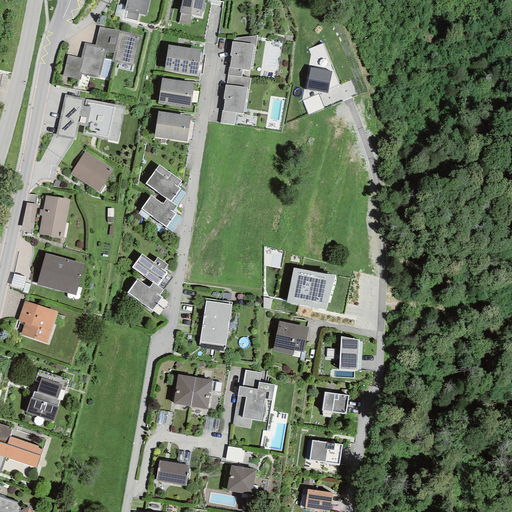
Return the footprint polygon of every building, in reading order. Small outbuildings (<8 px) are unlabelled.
[(146,15),(149,0),(126,0),(124,11),(127,11),(125,18),(137,21),(139,13),(146,15)] [(203,0),(181,0),(179,12),(181,13),(191,15),(201,17),(203,0)] [(189,25),(191,15),(181,13),(178,23),(189,25)] [(120,30),(99,27),(95,45),(106,48),(105,51),(114,53),(112,62),(134,66),(142,36),(119,31),(120,30)] [(258,36),(233,38),(233,41),(232,41),(230,56),(231,56),(227,76),(241,77),(242,70),(250,71),(250,68),(252,69),(258,36)] [(95,45),(84,43),(81,58),(67,55),(62,76),(80,80),(82,74),(99,78),(105,51),(106,48),(95,45)] [(200,50),(168,45),(164,71),(197,75),(200,50)] [(332,71),(309,67),(305,89),(328,94),(332,71)] [(241,77),(227,76),(226,85),(225,85),(223,99),(225,99),(223,111),(222,111),(220,123),(234,125),(236,113),(243,114),(243,111),(245,111),(251,78),(241,77)] [(194,83),(161,78),(158,104),(190,109),(194,83)] [(125,107),(65,94),(56,136),(76,140),(79,125),(84,126),(82,135),(117,142),(125,107)] [(318,94),(302,101),(309,116),(324,110),(318,94)] [(190,116),(158,111),(154,137),(186,142),(190,116)] [(113,170),(85,152),(70,174),(98,193),(113,170)] [(166,200),(171,203),(181,190),(177,187),(182,182),(159,165),(145,184),(166,200)] [(42,216),(38,234),(62,238),(69,200),(46,196),(43,210),(40,210),(39,215),(42,216)] [(171,203),(166,200),(162,205),(151,196),(141,209),(166,228),(176,215),(173,213),(177,207),(171,203)] [(84,264),(45,253),(37,284),(75,295),(84,264)] [(153,282),(157,286),(167,272),(164,270),(168,265),(157,257),(153,262),(141,254),(131,267),(153,282)] [(286,302),(325,310),(335,275),(293,268),(286,302)] [(12,285),(24,287),(26,273),(15,271),(12,285)] [(157,286),(153,282),(148,288),(137,279),(127,292),(152,311),(162,298),(159,296),(163,290),(157,286)] [(199,344),(225,348),(232,303),(206,299),(199,344)] [(24,323),(21,334),(46,343),(57,312),(24,301),(18,320),(24,323)] [(308,327),(279,321),(273,351),(293,356),(294,350),(303,352),(308,327)] [(359,340),(341,336),(339,369),(357,370),(359,340)] [(68,380),(39,370),(35,381),(39,382),(36,392),(34,391),(32,397),(31,397),(26,412),(53,422),(58,406),(57,406),(60,399),(57,399),(61,389),(65,391),(68,380)] [(239,386),(232,425),(250,428),(251,419),(260,421),(264,399),(271,400),(274,385),(259,382),(261,373),(245,370),(242,387),(239,386)] [(190,407),(195,377),(177,374),(172,404),(190,407)] [(195,377),(190,407),(207,410),(212,380),(195,377)] [(348,395),(324,392),(321,411),(346,415),(348,395)] [(0,423),(0,442),(6,444),(9,436),(12,428),(0,423)] [(0,442),(0,455),(36,468),(42,450),(38,448),(39,446),(9,436),(6,444),(0,442)] [(342,445),(312,441),(309,460),(339,465),(342,445)] [(241,448),(228,446),(225,460),(242,463),(244,450),(241,450),(241,448)] [(189,466),(159,461),(156,480),(185,485),(189,466)] [(256,470),(231,465),(227,490),(252,494),(256,470)] [(332,493),(307,490),(305,508),(329,511),(332,493)] [(22,505),(0,497),(0,511),(32,511),(29,506),(20,511),(20,510),(22,505)]
